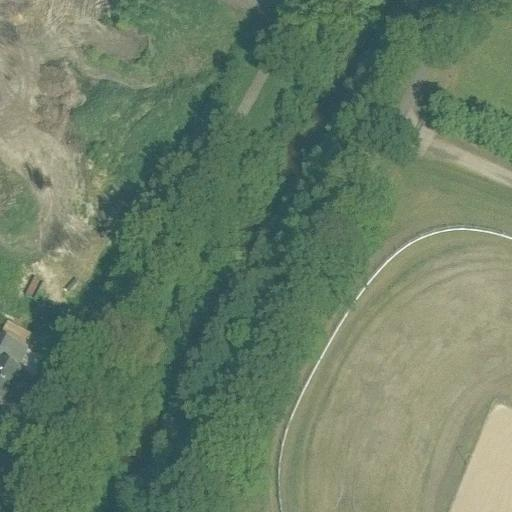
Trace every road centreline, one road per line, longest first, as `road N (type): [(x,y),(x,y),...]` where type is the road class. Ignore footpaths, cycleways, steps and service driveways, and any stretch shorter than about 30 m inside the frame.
road 1 (unclassified): [(28,511),(289,0)]
road 2 (unclassified): [(183,511),(442,0)]
road 3 (track): [(511,175),(379,127)]
